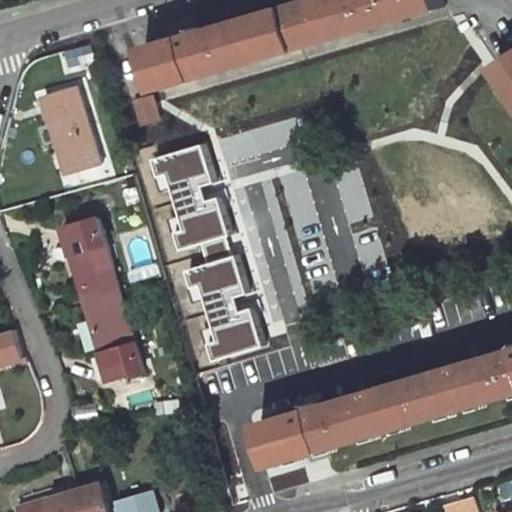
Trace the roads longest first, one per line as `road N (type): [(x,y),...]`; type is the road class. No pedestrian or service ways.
road 1 (unknown): [(247,511),(227,436),(231,418),(439,353)]
road 2 (residential): [(0,463),(31,452),(55,429),(61,398),(0,241)]
road 3 (residential): [(165,2),(2,49)]
road 4 (residential): [(350,497),(511,450)]
